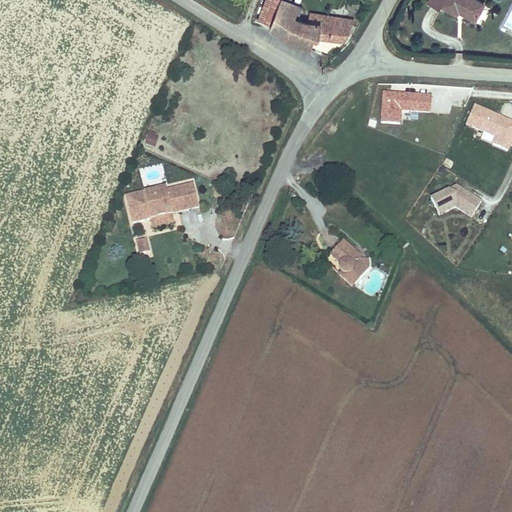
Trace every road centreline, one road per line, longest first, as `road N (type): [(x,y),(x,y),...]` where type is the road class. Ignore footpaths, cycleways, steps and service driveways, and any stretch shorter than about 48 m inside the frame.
road 1 (tertiary): [(326,94),(285,160),(133,511)]
road 2 (unclassified): [(180,0),(326,94)]
road 3 (tertiary): [(357,55),(411,69),(511,76)]
